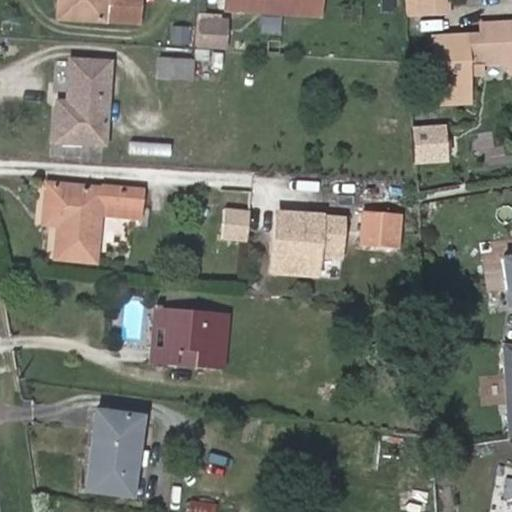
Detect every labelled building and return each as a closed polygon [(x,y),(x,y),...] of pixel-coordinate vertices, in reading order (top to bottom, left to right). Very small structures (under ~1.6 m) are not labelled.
[(57,0),(56,19),(104,22),(104,0),(57,0)] [(104,0),(104,22),(140,24),(141,0),(104,0)] [(319,14),(319,0),(225,0),(225,8),(319,14)] [(403,0),(404,14),(418,13),(418,0),(403,0)] [(444,0),(418,0),(418,13),(445,12),(444,0)] [(197,16),(195,48),(228,50),(230,18),(197,16)] [(464,67),(482,65),(511,62),(509,22),(480,23),(480,33),(430,36),(432,100),(455,99),(454,82),(465,82),(465,76),(464,67)] [(169,43),(189,45),(191,26),(171,24),(169,43)] [(190,79),(191,61),(159,59),(158,77),(190,79)] [(105,145),(109,63),(70,60),(68,103),(57,102),(54,143),(105,145)] [(482,75),(482,65),(464,67),(465,76),(482,75)] [(454,82),(455,99),(466,99),(465,82),(454,82)] [(440,162),(438,138),(423,139),(426,163),(440,162)] [(130,144),(130,154),(168,156),(168,145),(130,144)] [(101,189),(46,183),(42,224),(57,226),(54,257),(94,262),(100,206),(138,211),(141,189),(101,185),(101,189)] [(244,241),(247,211),(222,209),(219,238),(244,241)] [(340,217),(277,213),(274,267),(290,268),(291,250),(338,253),(340,217)] [(398,218),(363,214),(361,244),(396,247),(398,218)] [(511,258),(501,260),(508,307),(511,306),(511,258)] [(151,362),(176,365),(177,348),(165,346),(168,312),(156,311),(151,362)] [(176,365),(220,369),(224,316),(168,312),(165,346),(177,348),(176,365)] [(511,345),(503,345),(508,439),(511,438),(511,345)] [(128,496),(138,418),(95,412),(85,491),(128,496)] [(189,511),(214,511),(215,507),(191,503),(189,511)]
